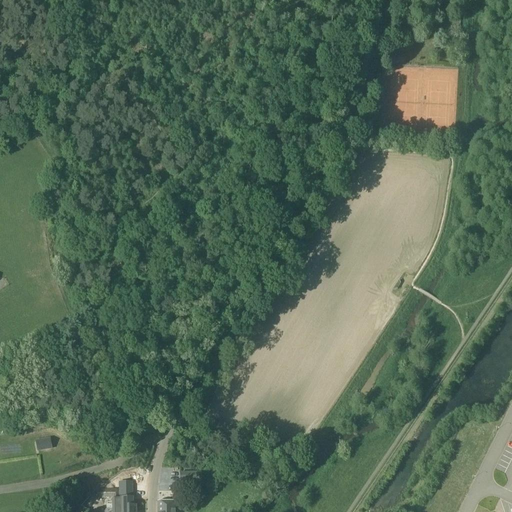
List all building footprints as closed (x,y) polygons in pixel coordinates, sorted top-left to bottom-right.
[(376,113),(384,113),(385,93),(377,92),(376,113)] [(38,452),(53,450),(51,438),(36,441),(38,452)] [(113,490),(113,483),(105,483),(105,490),(97,491),(97,499),(115,499),(115,490),(113,490)] [(90,505),(96,496),(91,493),(85,502),(90,505)] [(158,511),(177,511),(177,502),(158,502),(158,511)]
